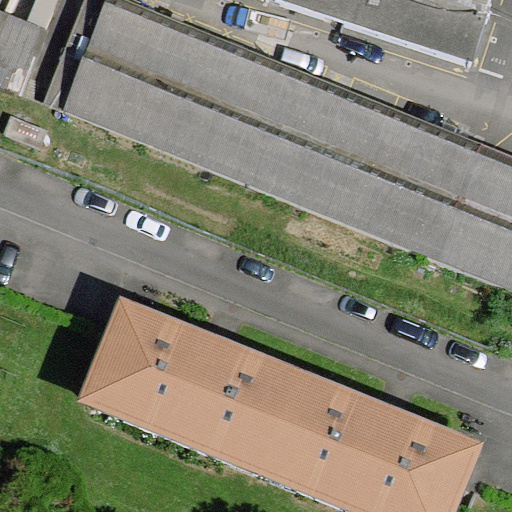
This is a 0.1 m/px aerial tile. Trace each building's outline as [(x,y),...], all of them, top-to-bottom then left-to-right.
[(261,0),(478,71),(492,23),(422,0),(261,0)] [(422,0),(492,23),(499,0),(422,0)] [(108,11),(66,114),(511,294),(511,164),(112,3),(108,11)] [(66,114),(108,11),(90,4),(50,108),(66,114)] [(46,39),(6,24),(0,39),(0,86),(24,95),(46,39)] [(49,136),(14,122),(6,139),(42,152),(49,136)] [(121,341),(95,409),(267,480),(301,393),(128,322),(121,341)] [(476,463),(301,393),(267,480),(345,511),(456,511),(469,481),(476,463)]
